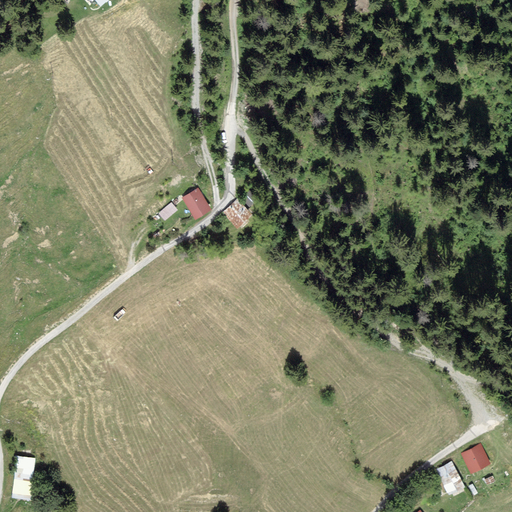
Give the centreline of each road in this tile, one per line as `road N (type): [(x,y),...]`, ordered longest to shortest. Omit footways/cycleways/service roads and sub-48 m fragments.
road 1 (track): [(379,511),(410,480),(488,428),(455,374),(385,336),(327,280),(249,142),(232,128)]
road 2 (unclassified): [(0,395),(39,346),(221,212),(231,189),(232,116)]
road 3 (track): [(221,212),(198,120),(197,0)]
